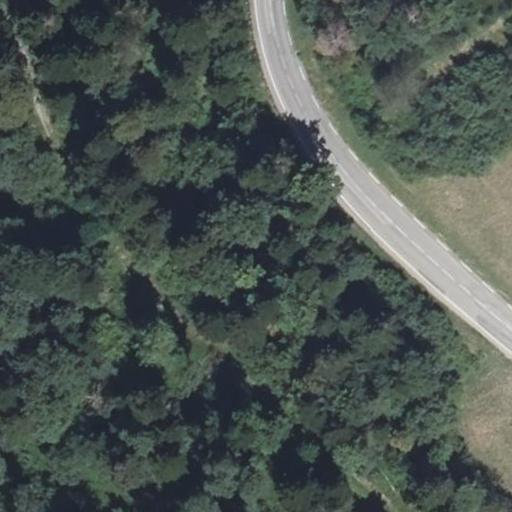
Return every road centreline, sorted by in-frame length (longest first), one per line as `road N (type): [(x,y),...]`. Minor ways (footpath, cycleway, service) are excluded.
road 1 (track): [(10,0),(55,148),(117,248),(400,507)]
road 2 (secondary): [(258,0),(260,34),(283,91),(319,149),(459,291),(511,331)]
road 3 (track): [(400,507),(273,218),(319,149)]
road 4 (track): [(510,511),(467,432),(462,399),(486,370),(511,365)]
